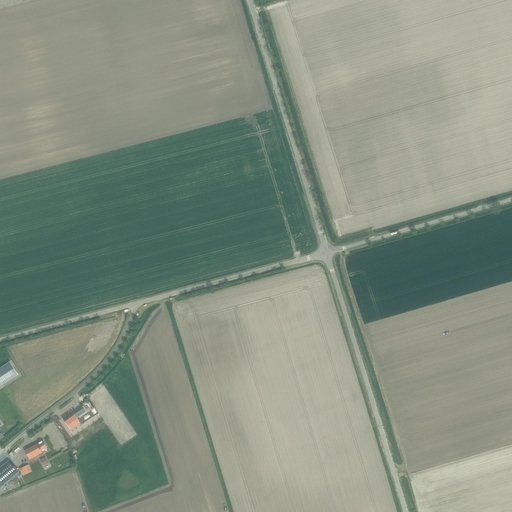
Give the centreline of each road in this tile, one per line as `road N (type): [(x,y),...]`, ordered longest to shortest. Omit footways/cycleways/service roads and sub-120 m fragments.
road 1 (unclassified): [(404,511),(326,252)]
road 2 (unclassified): [(326,252),(249,0)]
road 3 (unclassified): [(137,303),(104,367),(0,454)]
road 4 (unclassified): [(137,303),(326,252)]
road 5 (unclassified): [(326,252),(511,198)]
road 6 (unclassified): [(0,341),(137,303)]
